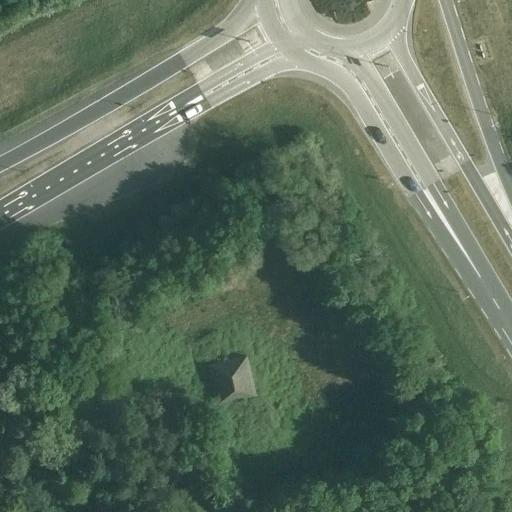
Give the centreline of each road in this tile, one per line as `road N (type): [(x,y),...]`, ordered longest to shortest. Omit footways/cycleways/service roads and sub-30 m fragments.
road 1 (motorway): [(260,0),(226,33),(0,164)]
road 2 (primary): [(302,61),(344,78),(414,194),(480,277)]
road 3 (primary): [(347,48),(433,183),(480,277)]
road 4 (primary): [(511,237),(406,65),(393,25)]
road 5 (primary): [(511,193),(445,0)]
road 6 (motorway): [(0,207),(164,109)]
road 7 (motorway): [(164,109),(208,103),(271,68),(302,61)]
road 8 (motorway): [(164,109),(282,43)]
